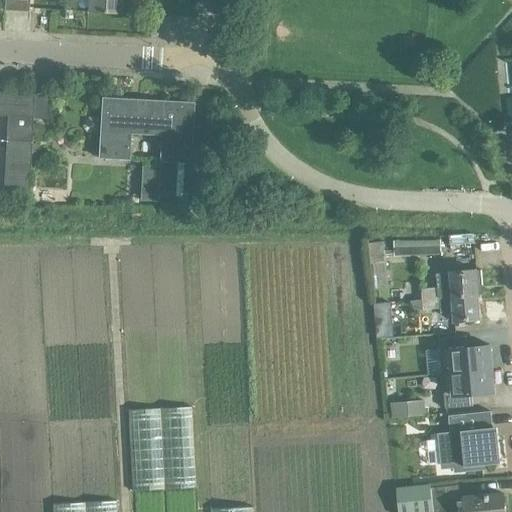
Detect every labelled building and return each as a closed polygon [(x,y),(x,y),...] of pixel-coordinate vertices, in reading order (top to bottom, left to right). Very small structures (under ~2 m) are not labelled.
[(15,11),(28,12),(29,12),(29,8),(29,0),(4,0),(4,7),(4,11),(5,11),(15,11)] [(121,0),(89,0),(88,12),(121,13),(121,0)] [(0,92),(0,104),(34,107),(35,95),(0,92)] [(191,162),(194,103),(103,98),(100,157),(130,159),(131,133),(162,135),(161,161),(191,162)] [(0,115),(9,116),(34,118),(34,117),(34,107),(0,104),(0,115)] [(9,116),(8,129),(33,130),(34,118),(9,116)] [(8,129),(7,141),(32,142),(33,130),(8,129)] [(7,141),(7,153),(32,155),(32,142),(7,141)] [(7,153),(6,166),(31,167),(32,155),(7,153)] [(141,198),(158,198),(158,190),(174,191),(175,162),(143,161),(141,198)] [(6,166),(5,178),(30,179),(31,167),(6,166)] [(141,172),(131,172),(131,196),(141,196),(141,172)] [(5,178),(4,191),(30,192),(30,179),(5,178)] [(437,240),(394,241),(395,255),(438,255),(442,254),(441,239),(437,240)] [(423,299),(479,294),(478,286),(484,285),(483,269),(477,270),(450,272),(437,273),(438,288),(422,289),(423,299)] [(479,294),(387,303),(388,312),(423,310),(440,308),(441,314),(454,313),(454,321),(481,319),(479,294)] [(467,336),(440,338),(443,374),(492,369),(490,345),(489,345),(489,346),(468,347),(467,336)] [(492,369),(443,374),(446,409),(473,406),(472,394),(493,393),(495,393),(492,369)] [(390,402),(391,417),(430,414),(429,406),(426,406),(425,399),(390,402)] [(498,467),(496,429),(491,430),(490,413),(447,416),(448,433),(437,433),(439,471),(498,467)] [(459,484),(432,487),(431,483),(397,487),(399,511),(443,511),(462,510),(459,484)] [(466,511),(507,511),(505,493),(465,497),(466,511)]
